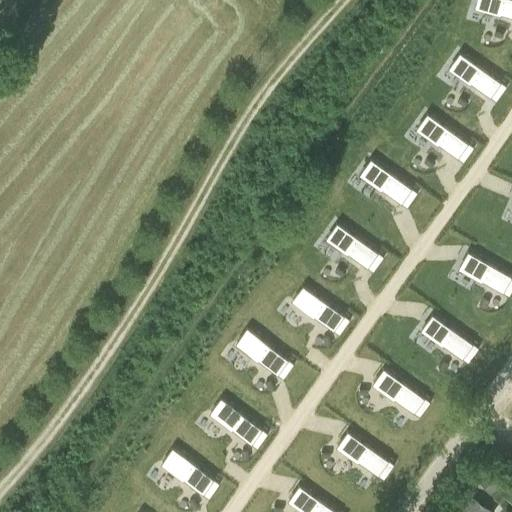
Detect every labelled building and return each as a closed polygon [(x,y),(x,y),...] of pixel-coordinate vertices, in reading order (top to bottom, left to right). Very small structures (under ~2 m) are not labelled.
[(511,0),(478,0),(476,7),(502,15),(502,13),(511,15),(511,0)] [(455,48),(443,63),(465,79),(466,78),(491,96),(502,81),(455,48)] [(421,111),(410,127),(432,142),(433,141),(458,159),(468,144),(421,111)] [(386,172),(375,188),(396,203),(397,202),(423,220),(433,206),(386,172)] [(335,221),(323,236),(345,252),(346,251),(371,269),(382,254),(335,221)] [(511,273),(471,249),(461,266),(484,279),(484,278),(511,294),(511,292),(511,273)] [(291,276),(280,292),(301,307),(302,306),(327,324),(338,309),(291,276)] [(435,317),(424,333),(446,348),(446,347),(472,365),(482,351),(435,317)] [(259,340),(248,356),(270,371),(270,370),(296,388),(306,374),(259,340)] [(387,370),(376,386),(397,401),(398,400),(423,419),(434,404),(387,370)] [(211,391),(200,407),(221,422),(222,421),(248,439),(258,425),(211,391)] [(351,434),(340,450),(362,465),(363,464),(388,482),(398,468),(351,434)] [(177,454),(166,470),(187,485),(188,484),(213,502),(224,488),(177,454)] [(508,478),(496,463),(477,478),(489,493),(508,478)] [(335,511),(292,480),(281,496),(302,511),(303,510),(305,511),(335,511)] [(511,484),(503,495),(511,503),(511,484)] [(489,511),(471,498),(462,510),(465,511),(489,511)] [(139,511),(126,502),(119,511),(139,511)]
